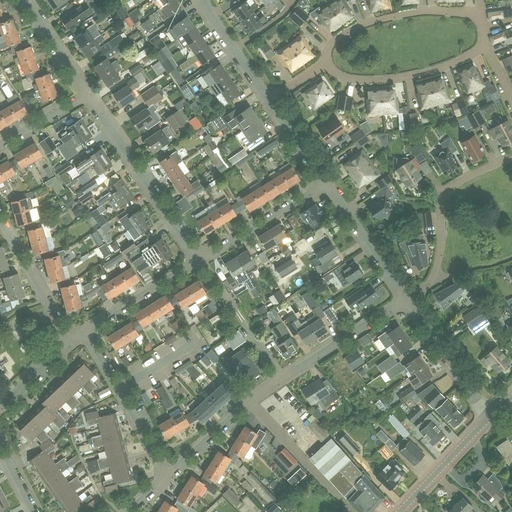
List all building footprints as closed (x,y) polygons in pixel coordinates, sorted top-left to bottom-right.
[(48,0),(54,8),(56,11),(68,3),(65,0),(48,0)] [(172,0),(162,7),(156,11),(163,21),(169,17),(181,9),(175,0),(172,0)] [(335,0),(336,1),(329,5),(341,24),(348,19),(347,18),(351,16),(346,8),(347,7),(345,4),(346,3),(343,0),(335,0)] [(368,0),(369,1),(370,1),(373,10),(377,8),(377,10),(388,7),(386,0),(368,0)] [(246,1),(233,11),(241,22),(254,13),(259,10),(255,3),(250,7),(246,1)] [(74,10),(61,18),(69,29),(81,21),(93,13),(85,2),(74,10)] [(319,7),(309,14),(312,19),(318,15),(321,20),(321,19),(324,23),(325,22),(330,30),(334,27),(334,28),(341,24),(329,5),(322,10),(321,8),(320,9),(319,7)] [(298,7),(294,12),(304,21),(308,16),(298,7)] [(138,9),(129,16),(135,24),(140,21),(138,18),(142,15),(138,9)] [(104,11),(93,18),(97,24),(107,16),(104,11)] [(502,11),(488,13),(489,20),(503,18),(502,11)] [(294,12),(289,17),(299,26),(304,21),(294,12)] [(254,13),(241,22),(249,34),(267,21),(263,15),(258,19),(254,13)] [(128,17),(124,20),(129,27),(134,24),(128,17)] [(174,25),(167,30),(174,40),(176,38),(194,26),(187,17),(174,25)] [(149,18),(141,24),(147,32),(155,27),(149,18)] [(2,19),(0,19),(0,36),(2,36),(16,31),(15,28),(17,27),(14,20),(13,21),(12,19),(3,22),(2,19)] [(76,40),(74,41),(77,46),(79,45),(81,48),(93,39),(100,35),(93,24),(74,37),(76,40)] [(194,26),(176,38),(183,48),(185,47),(200,36),(194,26)] [(2,36),(0,36),(0,47),(1,49),(6,47),(10,46),(11,49),(21,46),(19,42),(20,42),(16,31),(2,36)] [(120,34),(99,48),(100,50),(103,54),(124,40),(126,38),(127,38),(122,31),(119,34),(120,34)] [(503,32),(490,38),(492,44),(506,39),(503,32)] [(93,39),(81,48),(84,52),(82,53),(85,58),(87,57),(88,58),(100,50),(99,48),(97,45),(105,40),(101,34),(100,35),(93,39)] [(158,34),(149,40),(157,52),(161,49),(166,46),(158,34)] [(297,41),(290,46),(302,64),(309,59),(309,58),(312,55),(307,48),(308,47),(306,44),(307,43),(301,35),(296,39),(297,41)] [(200,36),(185,47),(189,52),(192,50),(195,54),(207,46),(200,36)] [(142,39),(136,43),(140,49),(146,44),(142,39)] [(124,40),(103,54),(106,58),(107,60),(127,45),(124,40)] [(266,43),(261,47),(269,58),(274,55),(266,43)] [(21,46),(11,49),(13,53),(16,51),(18,57),(14,59),(16,65),(20,63),(35,58),(31,46),(22,50),(21,46)] [(195,54),(179,66),(183,71),(199,59),(202,64),(214,56),(213,54),(215,53),(211,49),(210,50),(208,47),(207,46),(195,54)] [(281,49),(276,52),(282,60),(283,60),(285,63),(286,62),(291,70),(295,68),(296,68),(302,64),(290,46),(283,51),(281,49)] [(157,52),(154,54),(161,64),(168,59),(161,49),(157,52)] [(511,54),(511,55),(502,59),(505,65),(505,66),(511,63),(511,54)] [(153,55),(143,61),(146,66),(156,59),(153,55)] [(35,58),(20,63),(24,74),(26,78),(30,76),(39,73),(38,70),(39,69),(35,58)] [(106,58),(94,67),(100,77),(118,65),(115,60),(110,64),(107,60),(106,58)] [(168,59),(161,64),(167,73),(175,68),(168,59)] [(161,64),(159,61),(152,66),(158,76),(165,70),(161,64)] [(140,64),(129,72),(133,77),(144,69),(140,64)] [(212,66),(201,74),(209,86),(214,83),(227,74),(220,64),(213,69),(212,66)] [(118,65),(100,77),(107,87),(120,78),(117,73),(122,70),(118,65)] [(469,67),(459,71),(468,91),(477,87),(478,89),(484,87),(485,91),(488,89),(493,100),(499,97),(494,84),(491,85),(489,80),(483,82),(481,78),(480,78),(478,74),(477,75),(473,66),(469,68),(469,67)] [(175,73),(181,84),(187,81),(181,70),(175,73)] [(39,73),(30,76),(31,80),(35,79),(37,84),(33,86),(35,91),(39,90),(53,85),(49,74),(40,77),(39,73)] [(214,83),(209,86),(216,96),(221,92),(234,84),(227,74),(214,83)] [(121,90),(114,95),(122,107),(128,103),(129,105),(135,101),(134,99),(136,98),(131,90),(139,85),(135,78),(126,83),(125,82),(119,87),(121,90)] [(437,79),(429,82),(435,103),(443,101),(444,103),(450,101),(448,92),(447,92),(445,88),(444,88),(442,80),(438,81),(437,79)] [(311,88),(302,93),(306,99),(308,97),(315,107),(333,94),(326,85),(325,86),(323,82),(315,87),(315,86),(311,89),(311,88)] [(422,85),(418,86),(420,95),(418,96),(420,100),(419,100),(421,109),(427,108),(427,105),(435,103),(429,82),(422,84),(422,85)] [(216,96),(223,106),(228,102),(240,94),(234,84),(221,92),(216,96)] [(53,85),(39,90),(43,101),(57,96),(53,85)] [(154,86),(141,95),(144,100),(157,91),(154,86)] [(189,88),(182,92),(188,101),(195,96),(189,88)] [(389,89),(381,90),(382,112),(391,111),(391,114),(397,113),(402,113),(405,129),(412,128),(411,127),(409,114),(408,107),(402,107),(402,108),(397,109),(397,104),(396,104),(395,99),(394,100),(394,90),(389,91),(389,89)] [(368,106),(367,106),(368,115),(374,115),(374,113),(382,112),(381,90),(373,91),(373,92),(369,92),(369,101),(368,101),(368,106)] [(157,91),(144,100),(150,108),(163,99),(157,91)] [(17,95),(7,101),(10,106),(17,119),(27,113),(20,100),(17,95)] [(339,95),(337,109),(344,110),(346,97),(339,95)] [(346,97),(344,110),(350,111),(353,98),(346,97)] [(212,99),(205,104),(209,109),(216,104),(212,99)] [(463,100),(457,102),(462,115),(468,113),(463,100)] [(29,101),(24,104),(29,113),(30,112),(34,110),(29,101)] [(194,102),(190,105),(194,111),(198,107),(194,102)] [(447,103),(440,106),(443,115),(451,112),(447,103)] [(10,106),(0,111),(0,112),(7,125),(17,119),(10,106)] [(145,107),(130,118),(137,130),(153,119),(145,107)] [(224,113),(212,121),(219,131),(226,126),(230,130),(238,125),(241,130),(258,119),(249,107),(240,113),(237,108),(226,116),(225,114),(224,113)] [(177,110),(165,118),(173,131),(186,122),(177,110)] [(478,111),(472,114),(479,125),(485,122),(478,111)] [(416,113),(409,114),(411,127),(418,126),(416,113)] [(472,114),(466,117),(473,129),(479,125),(472,114)] [(196,116),(188,121),(194,130),(202,125),(196,116)] [(337,117),(319,130),(327,142),(345,129),(337,117)] [(258,119),(241,130),(246,137),(242,140),(246,145),(250,150),(261,143),(257,138),(266,131),(258,119)] [(59,143),(55,146),(56,148),(55,148),(56,149),(60,146),(61,147),(69,141),(87,129),(80,120),(67,128),(66,127),(66,126),(56,133),(57,133),(64,143),(61,145),(59,143)] [(511,129),(507,120),(489,130),(494,139),(498,136),(503,145),(508,143),(510,146),(511,145),(511,129)] [(159,130),(144,140),(152,151),(159,147),(159,148),(161,149),(163,150),(165,150),(166,149),(167,148),(168,146),(168,145),(168,143),(167,142),(168,141),(174,137),(167,126),(164,127),(160,130),(159,130)] [(69,141),(61,147),(65,153),(63,154),(67,160),(78,153),(74,148),(78,145),(92,136),(87,129),(69,141)] [(362,130),(351,137),(354,143),(365,135),(362,130)] [(208,134),(203,137),(208,144),(212,141),(208,134)] [(365,135),(354,143),(358,148),(369,140),(365,135)] [(474,135),(461,142),(472,161),(485,154),(474,135)] [(49,137),(39,143),(47,154),(55,148),(56,148),(55,146),(49,137)] [(436,154),(435,159),(441,169),(443,170),(452,170),(456,162),(456,160),(454,157),(451,158),(450,156),(451,153),(457,150),(449,137),(440,143),(443,149),(436,154)] [(275,140),(266,146),(270,151),(279,145),(275,140)] [(212,141),(208,144),(212,151),(217,148),(212,141)] [(35,143),(24,149),(32,162),(42,156),(35,143)] [(416,145),(410,148),(411,150),(419,162),(424,159),(417,147),(416,145)] [(266,146),(257,152),(260,157),(270,151),(266,146)] [(24,149),(14,155),(16,159),(21,167),(21,168),(32,162),(24,149)] [(86,158),(75,165),(82,175),(107,158),(101,149),(86,159),(86,158)] [(352,160),(344,165),(347,169),(346,169),(351,176),(369,164),(364,157),(366,155),(362,150),(354,156),(355,156),(351,159),(352,160)] [(242,151),(232,158),(236,162),(243,157),(246,156),(242,151)] [(246,156),(243,157),(246,162),(254,157),(251,152),(246,156)] [(170,155),(159,162),(166,172),(177,165),(170,155)] [(236,162),(235,163),(239,167),(246,162),(243,157),(236,162)] [(82,175),(77,178),(82,185),(86,181),(98,173),(99,175),(112,166),(107,158),(82,175)] [(414,158),(396,169),(408,186),(410,189),(418,185),(416,181),(421,178),(415,169),(419,167),(414,158)] [(16,159),(13,161),(17,169),(21,167),(16,159)] [(8,161),(0,165),(0,170),(5,180),(15,174),(14,171),(17,169),(13,161),(9,163),(8,161)] [(69,162),(55,171),(59,177),(73,167),(69,162)] [(224,164),(217,168),(220,173),(227,169),(227,168),(224,164)] [(369,164),(351,176),(355,183),(356,182),(359,186),(366,180),(367,182),(371,179),(371,180),(379,175),(376,169),(374,171),(369,164)] [(177,165),(166,172),(173,182),(183,175),(177,165)] [(49,166),(43,169),(48,178),(54,175),(49,166)] [(282,174),(289,186),(300,180),(292,167),(282,174)] [(274,171),(268,175),(272,180),(279,192),(289,186),(282,174),(280,170),(275,173),(274,171)] [(183,175),(173,182),(180,192),(183,197),(184,196),(192,191),(193,190),(200,186),(200,185),(197,180),(190,185),(183,175)] [(388,175),(376,183),(380,188),(392,180),(388,175)] [(55,176),(45,182),(47,186),(51,184),(57,194),(65,190),(58,180),(55,176)] [(110,191),(96,201),(100,207),(102,205),(108,201),(127,188),(121,179),(108,188),(110,191)] [(216,179),(208,185),(210,188),(218,183),(216,179)] [(95,180),(81,190),(85,195),(90,192),(99,185),(95,180)] [(272,180),(262,186),(269,199),(279,192),(272,180)] [(193,190),(192,191),(195,195),(204,190),(201,185),(200,185),(200,186),(193,190)] [(262,186),(252,192),(259,205),(269,199),(262,186)] [(372,204),(371,206),(372,215),(380,218),(382,218),(384,217),(388,219),(391,217),(390,212),(392,211),(393,206),(388,198),(393,195),(387,186),(375,194),(379,199),(380,203),(378,204),(375,202),(372,204)] [(127,188),(108,201),(114,210),(133,197),(127,188)] [(81,190),(76,193),(78,196),(77,197),(79,199),(85,195),(81,190)] [(192,191),(184,196),(187,201),(195,195),(192,191)] [(32,192),(15,196),(16,201),(25,198),(30,197),(33,196),(32,192)] [(85,195),(79,199),(82,204),(93,196),(90,192),(85,195)] [(240,195),(235,198),(238,202),(236,203),(242,211),(247,208),(249,211),(259,205),(252,192),(241,199),(240,195)] [(17,203),(12,204),(15,215),(29,211),(33,210),(30,197),(25,198),(16,201),(17,203)] [(70,197),(63,202),(67,208),(75,202),(70,197)] [(228,202),(218,209),(226,221),(236,215),(231,206),(228,202)] [(235,204),(231,206),(236,215),(240,212),(235,204)] [(315,204),(299,214),(303,219),(306,224),(309,222),(313,227),(314,229),(318,226),(317,225),(325,219),(326,219),(322,213),(323,212),(320,208),(318,209),(315,204)] [(100,207),(90,213),(94,219),(104,212),(105,210),(102,205),(100,207)] [(82,206),(74,210),(79,218),(86,213),(82,206)] [(128,214),(119,220),(127,231),(127,230),(128,231),(147,218),(141,209),(129,217),(128,214)] [(205,209),(194,216),(205,234),(216,227),(208,215),(205,209)] [(218,209),(208,215),(216,227),(226,221),(218,209)] [(29,211),(15,215),(17,225),(27,222),(31,221),(29,211)] [(430,212),(416,214),(417,228),(422,227),(421,220),(431,219),(430,212)] [(88,214),(84,217),(87,220),(92,227),(97,223),(91,216),(91,217),(88,214)] [(293,217),(288,220),(292,226),(297,223),(293,217)] [(147,218),(128,231),(134,240),(140,235),(139,234),(152,225),(147,218)] [(29,230),(28,231),(31,242),(45,238),(51,237),(47,222),(37,224),(28,227),(29,230)] [(107,224),(97,230),(101,236),(111,229),(107,224)] [(279,224),(269,230),(276,243),(279,247),(283,244),(281,240),(287,236),(279,224)] [(294,229),(288,232),(295,243),(300,239),(294,229)] [(269,230),(258,237),(266,249),(276,243),(269,230)] [(45,238),(31,242),(34,254),(43,251),(48,250),(45,238)] [(147,239),(136,246),(143,255),(146,261),(167,247),(161,238),(151,245),(149,247),(144,241),(147,239)] [(131,239),(120,248),(124,254),(136,246),(131,239)] [(406,240),(398,243),(403,254),(406,253),(411,267),(416,265),(417,267),(418,270),(427,266),(425,241),(407,243),(406,240)] [(330,241),(315,251),(323,264),(319,267),(323,273),(335,265),(331,259),(338,255),(330,241)] [(104,244),(98,248),(101,253),(107,249),(104,244)] [(146,261),(136,267),(142,276),(148,272),(152,269),(153,268),(173,255),(169,249),(167,247),(146,261)] [(248,250),(236,257),(244,270),(247,274),(250,272),(258,267),(254,260),(248,250)] [(263,252),(258,255),(259,257),(263,263),(268,260),(263,252)] [(45,259),(44,259),(47,271),(62,267),(67,266),(61,255),(55,256),(54,253),(44,255),(45,259)] [(120,254),(112,259),(115,264),(124,259),(120,254)] [(236,257),(224,264),(231,275),(226,279),(227,279),(230,285),(232,289),(238,286),(237,285),(244,281),(250,291),(255,288),(251,282),(247,274),(244,270),(236,257)] [(5,258),(0,259),(0,272),(9,269),(5,258)] [(275,267),(281,277),(297,268),(290,258),(275,267)] [(112,259),(103,265),(106,270),(115,264),(112,259)] [(345,263),(334,271),(336,275),(339,279),(344,276),(348,283),(362,273),(361,272),(362,271),(359,267),(358,268),(354,263),(348,267),(345,263)] [(62,267),(47,271),(50,282),(60,280),(65,279),(64,278),(62,267)] [(131,267),(121,274),(129,286),(139,280),(131,267)] [(17,273),(3,277),(6,289),(21,285),(17,273)] [(121,274),(111,280),(119,293),(129,286),(121,274)] [(328,274),(322,278),(325,282),(331,278),(328,274)] [(257,278),(251,282),(255,288),(260,285),(260,284),(257,278)] [(95,281),(90,284),(91,285),(92,288),(94,287),(98,292),(102,289),(108,299),(119,293),(111,280),(101,287),(99,284),(97,285),(95,281)] [(198,281),(186,288),(194,300),(206,293),(198,281)] [(456,282),(434,294),(443,311),(446,307),(463,289),(456,282)] [(88,283),(83,286),(87,292),(91,289),(88,283)] [(62,287),(61,288),(64,299),(78,296),(75,284),(62,287)] [(21,285),(6,289),(8,293),(10,301),(22,297),(24,296),(21,285)] [(85,293),(88,298),(98,292),(94,287),(92,288),(91,289),(85,293)] [(362,289),(349,298),(357,310),(361,307),(367,304),(368,305),(373,302),(372,300),(377,296),(371,287),(364,292),(362,289)] [(175,296),(172,298),(177,307),(179,310),(183,308),(194,300),(186,288),(175,295),(175,296)] [(102,289),(98,292),(104,302),(108,299),(102,289)] [(280,291),(273,296),(278,304),(286,299),(280,291)] [(165,295),(155,302),(163,314),(173,307),(168,300),(165,295)] [(78,296),(64,299),(67,311),(81,307),(78,296)] [(172,298),(168,300),(173,307),(174,309),(177,307),(172,298)] [(212,301),(202,308),(208,315),(218,310),(212,301)] [(321,301),(318,303),(322,310),(328,306),(326,302),(321,301)] [(155,302),(145,308),(153,320),(163,314),(155,302)] [(306,320),(305,321),(317,338),(327,331),(320,319),(325,316),(318,305),(311,310),(314,314),(306,320)] [(264,306),(256,311),(260,316),(267,312),(264,306)] [(479,306),(463,317),(467,323),(483,311),(479,306)] [(495,306),(487,310),(492,320),(500,317),(495,306)] [(330,307),(322,312),(328,321),(336,316),(330,307)] [(145,308),(135,314),(138,319),(135,321),(140,330),(144,328),(143,326),(153,320),(145,308)] [(200,310),(194,314),(199,321),(205,317),(200,310)] [(483,311),(467,323),(471,329),(487,317),(483,311)] [(219,313),(209,319),(212,324),(222,317),(219,313)] [(297,318),(286,326),(293,336),(298,333),(306,345),(317,338),(305,321),(301,323),(297,318)] [(177,320),(170,324),(176,333),(183,329),(177,320)] [(135,321),(132,324),(139,335),(142,333),(140,330),(135,321)] [(282,321),(270,329),(276,338),(275,339),(279,345),(278,345),(282,351),(281,352),(280,354),(282,357),(284,357),(285,356),(285,357),(298,350),(290,337),(287,333),(289,331),(282,321)] [(131,322),(119,330),(127,342),(139,335),(132,324),(131,322)] [(390,329),(377,337),(386,349),(390,346),(394,343),(405,336),(398,326),(391,331),(390,329)] [(119,330),(108,337),(116,349),(127,342),(119,330)] [(173,334),(165,339),(168,345),(177,339),(173,334)] [(394,343),(390,346),(397,357),(402,354),(401,354),(412,346),(405,336),(394,343)] [(145,345),(144,350),(147,354),(153,350),(149,343),(145,345)] [(496,347),(480,360),(487,368),(490,364),(497,372),(502,369),(504,372),(511,366),(509,363),(509,362),(496,347)] [(236,348),(228,354),(230,357),(229,359),(236,370),(238,368),(247,382),(260,373),(247,353),(244,355),(241,350),(238,352),(236,348)] [(356,350),(345,357),(353,369),(364,362),(356,350)] [(204,355),(200,359),(207,366),(211,363),(204,355)] [(403,366),(402,366),(404,369),(406,373),(407,372),(410,376),(415,373),(426,365),(419,355),(408,363),(407,362),(403,366)] [(125,356),(120,359),(125,368),(130,365),(125,356)] [(392,356),(384,361),(389,369),(397,363),(392,356)] [(81,360),(73,369),(92,390),(96,386),(89,379),(94,374),(81,360)] [(389,369),(385,372),(390,379),(404,369),(402,366),(403,366),(400,361),(397,363),(389,369)] [(418,376),(411,382),(416,388),(423,383),(422,382),(433,375),(426,365),(415,373),(418,376)] [(186,370),(192,377),(194,379),(199,375),(197,372),(192,366),(191,367),(186,370)] [(361,367),(356,370),(360,376),(365,373),(361,367)] [(73,369),(64,376),(77,390),(81,386),(88,394),(92,390),(73,369)] [(64,376),(56,384),(75,405),(79,401),(72,394),(77,390),(64,376)] [(319,379),(302,390),(311,405),(320,399),(325,407),(339,398),(333,388),(328,392),(322,383),(319,379)] [(226,380),(217,388),(228,400),(237,391),(226,380)] [(56,384),(47,392),(60,405),(64,401),(71,409),(75,405),(56,384)] [(162,386),(156,389),(161,400),(168,396),(162,386)] [(411,386),(401,392),(406,400),(416,393),(411,386)] [(217,388),(209,396),(220,407),(228,400),(217,388)] [(434,388),(423,398),(432,408),(444,397),(434,388)] [(47,392),(39,400),(42,404),(43,403),(62,424),(66,420),(56,409),(60,405),(47,392)] [(146,392),(141,395),(147,405),(151,402),(146,392)] [(209,396),(200,404),(211,416),(220,407),(209,396)] [(379,399),(374,404),(382,412),(387,418),(388,416),(390,415),(392,413),(379,399)] [(446,400),(435,410),(442,417),(443,416),(453,427),(463,419),(458,414),(459,413),(453,406),(452,406),(450,403),(446,400)] [(42,404),(34,412),(45,424),(51,420),(58,427),(62,424),(43,403),(42,404)] [(200,404),(191,411),(198,419),(202,424),(211,416),(200,404)] [(418,407),(407,418),(412,423),(423,412),(418,407)] [(97,411),(85,414),(88,426),(98,423),(100,429),(118,424),(115,413),(99,417),(97,411)] [(182,411),(170,418),(177,431),(189,424),(193,422),(188,413),(184,415),(182,411)] [(191,411),(188,413),(193,422),(198,419),(191,411)] [(34,412),(25,420),(45,440),(49,438),(50,437),(42,427),(45,424),(34,412)] [(430,413),(416,427),(419,431),(432,445),(444,434),(437,427),(440,424),(430,413)] [(312,414),(303,422),(321,442),(323,440),(326,443),(309,458),(358,511),(370,511),(385,497),(331,438),(331,439),(328,435),(330,434),(312,414)] [(388,416),(389,417),(387,419),(404,437),(396,446),(395,447),(400,451),(400,452),(414,465),(424,454),(409,441),(409,442),(404,437),(409,432),(392,414),(391,415),(390,415),(388,416)] [(170,418),(158,425),(166,438),(177,431),(170,418)] [(25,420),(17,427),(30,441),(35,437),(39,442),(41,443),(45,440),(25,420)] [(101,435),(91,437),(91,438),(92,442),(92,443),(121,435),(118,424),(100,429),(101,435)] [(245,426),(238,438),(250,446),(255,449),(264,433),(259,429),(256,433),(245,426)] [(381,430),(376,434),(384,443),(389,439),(381,430)] [(507,440),(496,448),(510,467),(511,465),(511,433),(506,438),(507,440)] [(82,434),(73,436),(75,444),(84,441),(82,434)] [(121,435),(92,443),(94,448),(104,445),(105,451),(124,446),(121,435)] [(345,435),(337,441),(351,456),(358,449),(345,435)] [(231,449),(228,453),(237,458),(239,455),(243,457),(250,446),(238,438),(230,449),(231,449)] [(43,451),(29,460),(36,470),(51,459),(48,454),(56,448),(49,439),(39,446),(43,451)] [(22,442),(17,446),(20,450),(25,445),(22,442)] [(107,457),(97,459),(98,465),(127,457),(124,446),(105,451),(107,457)] [(284,448),(278,454),(291,467),(297,461),(284,448)] [(252,449),(247,455),(253,460),(258,453),(252,449)] [(218,451),(211,462),(224,470),(231,459),(235,462),(237,458),(228,453),(226,456),(218,451)] [(127,457),(98,465),(100,470),(110,467),(111,473),(130,468),(127,457)] [(51,459),(36,470),(43,479),(66,462),(63,458),(55,464),(51,459)] [(235,462),(233,464),(236,466),(239,467),(240,465),(242,462),(237,458),(235,462)] [(379,461),(374,466),(381,472),(376,476),(390,489),(399,480),(399,479),(405,473),(393,461),(389,465),(388,464),(385,467),(379,461)] [(66,462),(43,479),(49,489),(64,478),(61,473),(69,467),(66,462)] [(211,462),(203,474),(204,475),(204,474),(213,480),(216,482),(224,470),(211,462)] [(243,465),(239,469),(244,475),(248,471),(243,465)] [(113,479),(102,481),(105,493),(118,490),(116,484),(133,480),(130,468),(111,473),(113,479)] [(300,469),(296,473),(301,478),(305,474),(300,469)] [(251,473),(247,476),(272,501),(275,498),(251,473)] [(204,475),(202,478),(211,483),(213,480),(204,474),(204,475)] [(483,475),(472,486),(487,500),(492,494),(498,500),(505,494),(500,489),(502,487),(499,480),(495,476),(489,482),(483,475)] [(64,478),(49,489),(56,498),(80,481),(76,476),(68,483),(64,478)] [(192,476),(184,487),(197,495),(204,484),(208,486),(206,488),(214,493),(217,488),(210,483),(211,483),(202,478),(200,481),(192,476)] [(245,480),(241,483),(249,493),(253,489),(245,480)] [(273,480),(269,484),(274,490),(278,485),(273,480)] [(80,481),(56,498),(63,507),(78,496),(74,491),(83,485),(80,481)] [(177,499),(175,503),(184,508),(187,510),(189,507),(197,495),(184,487),(177,499)] [(229,488),(222,494),(233,505),(238,499),(239,498),(229,488)] [(78,496),(63,507),(66,511),(76,511),(83,507),(86,511),(97,505),(90,495),(81,501),(78,496)] [(461,497),(448,511),(473,511),(471,510),(473,508),(461,497)] [(238,499),(233,505),(236,508),(241,502),(238,499)] [(165,501),(157,511),(175,511),(177,509),(181,511),(182,511),(184,508),(175,503),(173,506),(165,501)] [(275,502),(266,511),(267,511),(276,511),(281,508),(275,502)]
